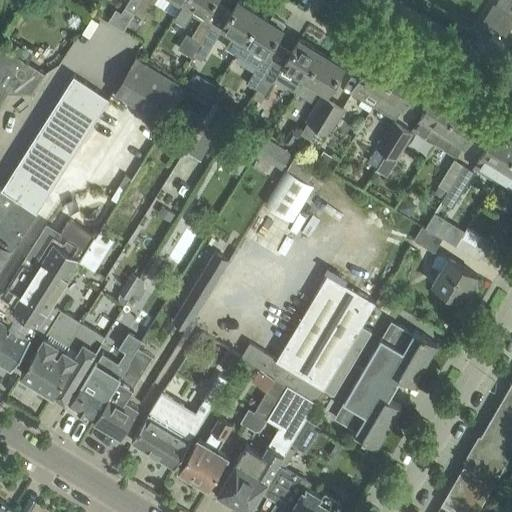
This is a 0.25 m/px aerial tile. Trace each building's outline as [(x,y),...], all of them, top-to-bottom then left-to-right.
[(129,0),(126,6),(135,12),(142,0),(129,0)] [(179,0),(184,3),(185,0),(142,0),(135,12),(145,18),(155,0),(179,0)] [(185,0),(184,3),(175,17),(186,23),(195,9),(206,16),(215,0),(185,0)] [(261,15),(262,14),(239,0),(223,27),(234,34),(226,47),(237,54),(238,51),(261,15)] [(510,0),(498,0),(496,4),(505,9),(510,0)] [(481,23),(492,31),(505,10),(505,9),(496,4),(492,5),(481,23)] [(248,57),(255,47),(267,54),(283,27),(285,23),(273,15),(269,20),(261,15),(238,51),(248,57)] [(202,42),(212,25),(202,19),(187,44),(197,50),(202,42)] [(212,25),(202,42),(197,50),(206,55),(221,30),(212,25)] [(275,80),(297,93),(323,52),(300,38),(284,64),(285,65),(282,69),(273,63),(258,88),(267,93),(275,80)] [(0,45),(0,104),(1,103),(8,91),(41,92),(50,78),(0,45)] [(382,92),(397,66),(400,61),(379,48),(377,52),(376,52),(359,79),(360,79),(353,91),(374,104),(382,92)] [(328,92),(344,65),(323,52),(297,93),(311,102),(321,87),(328,92)] [(165,121),(185,86),(135,57),(115,91),(165,121)] [(258,88),(273,63),(264,57),(242,94),(251,99),(258,88)] [(418,80),(397,66),(382,92),(374,104),(396,117),(403,106),(404,106),(420,79),(419,78),(418,80)] [(74,74),(2,188),(37,211),(38,211),(110,97),(74,74)] [(436,142),(453,113),(459,104),(437,90),(423,113),(414,129),(425,135),(436,142)] [(324,95),(309,120),(301,133),(311,139),(319,125),(323,118),(334,101),(324,95)] [(334,101),(323,118),(319,125),(328,131),(343,106),(334,101)] [(481,117),(459,104),(453,113),(436,142),(447,149),(457,156),(481,117)] [(173,140),(183,147),(200,119),(190,113),(173,140)] [(216,129),(200,119),(183,147),(198,157),(216,129)] [(378,167),(388,152),(403,127),(393,120),(368,161),(378,167)] [(412,132),(403,127),(388,152),(396,158),(412,132)] [(497,180),(505,168),(511,156),(511,136),(499,128),(475,167),(497,180)] [(236,136),(221,160),(238,170),(253,147),(236,136)] [(323,151),(316,162),(333,172),(340,161),(323,151)] [(511,156),(505,168),(497,180),(511,189),(511,194),(509,199),(511,200),(511,156)] [(439,184),(449,191),(464,165),(455,159),(439,184)] [(474,171),(464,165),(449,191),(441,203),(450,208),(474,171)] [(287,167),(266,201),(293,218),(314,184),(287,167)] [(0,267),(37,211),(2,188),(0,187),(0,267)] [(410,213),(413,207),(411,200),(406,196),(400,206),(410,213)] [(0,359),(12,367),(31,336),(96,235),(70,219),(69,219),(55,241),(42,233),(5,290),(9,293),(4,300),(0,297),(0,359)] [(434,252),(443,237),(422,225),(413,239),(434,252)] [(457,246),(478,258),(490,240),(481,235),(468,227),(462,237),(457,246)] [(462,300),(478,274),(441,252),(433,265),(441,270),(433,282),(462,300)] [(324,388),(362,325),(392,275),(373,264),(357,290),(328,272),(277,357),(250,342),(242,355),(275,375),(288,383),(316,401),(324,388)] [(178,278),(153,319),(171,329),(195,289),(178,278)] [(40,342),(21,373),(40,384),(65,400),(87,365),(97,349),(105,336),(82,322),(62,309),(46,335),(45,334),(40,342)] [(363,368),(395,387),(401,377),(414,384),(438,343),(415,329),(413,332),(399,324),(389,341),(382,336),(363,368)] [(372,330),(362,325),(324,388),(334,394),(372,330)] [(86,374),(69,402),(95,418),(112,390),(130,360),(129,360),(138,345),(142,338),(128,329),(118,345),(125,350),(118,361),(102,351),(96,361),(95,360),(86,374)] [(112,390),(95,418),(122,434),(139,407),(126,399),(153,354),(138,345),(129,360),(130,360),(112,390)] [(355,432),(377,446),(402,405),(389,397),(395,387),(363,368),(344,400),(352,404),(342,421),(356,430),(355,432)] [(148,412),(132,440),(175,465),(228,377),(219,372),(196,410),(162,390),(149,410),(152,411),(150,413),(148,412)] [(267,417),(288,383),(275,375),(255,410),(267,417)] [(511,381),(478,440),(508,458),(511,451),(511,381)] [(263,490),(278,464),(284,454),(316,401),(288,383),(267,417),(281,426),(263,454),(246,444),(218,492),(250,511),(263,490)] [(179,468),(209,487),(229,455),(219,449),(233,424),(221,416),(206,441),(198,437),(179,468)] [(295,444),(306,451),(321,427),(309,420),(295,444)] [(339,438),(328,455),(335,459),(345,441),(339,438)] [(478,440),(442,503),(458,511),(476,511),(508,458),(478,440)] [(278,464),(263,490),(278,500),(270,511),(332,511),(334,509),(319,500),(322,495),(307,486),(310,481),(295,472),(294,473),(278,464)] [(0,511),(10,511),(13,508),(0,499),(0,511)]
